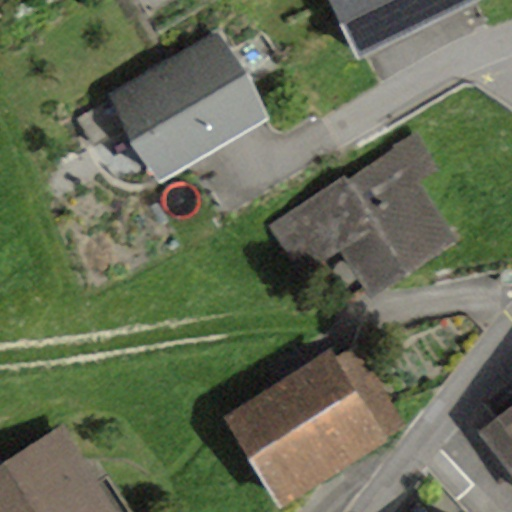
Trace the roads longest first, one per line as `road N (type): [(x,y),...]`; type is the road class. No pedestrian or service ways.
road 1 (residential): [(511,337),(362,511)]
road 2 (residential): [(511,40),(331,133)]
